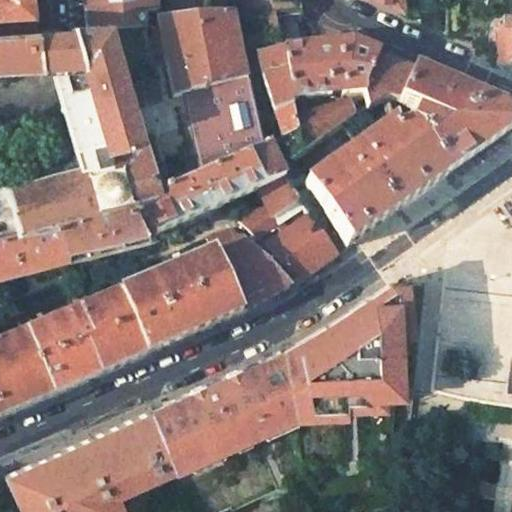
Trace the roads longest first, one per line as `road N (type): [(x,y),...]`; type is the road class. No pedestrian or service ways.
road 1 (residential): [(0,445),(299,309),(511,167)]
road 2 (primary): [(511,52),(0,10)]
road 3 (primary): [(0,52),(511,93)]
road 4 (tertiary): [(187,511),(182,0)]
road 5 (residential): [(511,90),(362,23),(330,0)]
